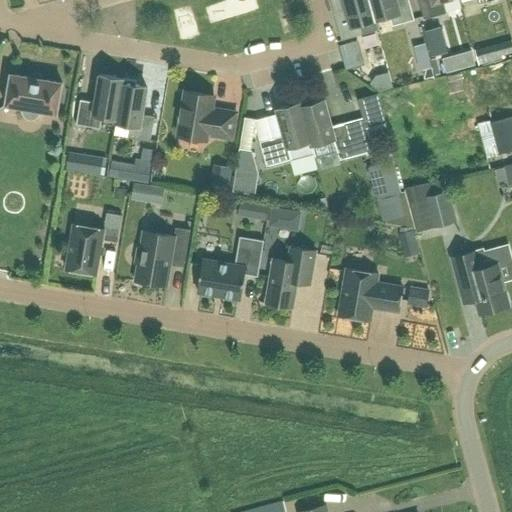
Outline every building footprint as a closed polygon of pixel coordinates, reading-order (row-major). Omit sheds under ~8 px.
[(375,20),(369,0),(343,0),(346,9),(334,12),(342,40),(364,34),(361,24),(375,20)] [(369,0),(375,20),(389,16),(392,26),(414,20),(408,0),(369,0)] [(443,1),(445,0),(418,0),(424,19),(446,13),(443,1)] [(441,26),(424,31),(432,57),(448,52),(441,26)] [(511,39),(480,48),(484,64),(504,59),(503,55),(511,52),(511,39)] [(358,44),(343,48),(347,65),(362,61),(358,44)] [(454,55),(444,58),(448,73),(459,70),(454,55)] [(436,58),(430,60),(434,74),(440,72),(436,58)] [(432,67),(421,70),(424,79),(434,76),(432,67)] [(376,75),(371,83),(380,90),(393,86),(388,71),(376,75)] [(38,115),(39,111),(57,114),(62,83),(10,74),(5,105),(23,108),(23,112),(24,116),(27,119),(32,120),(36,118),(38,115)] [(76,124),(100,129),(102,116),(116,119),(116,122),(116,123),(124,79),(99,75),(99,80),(95,102),(80,99),(76,124)] [(150,141),(154,116),(142,114),(147,87),(136,85),(136,81),(124,79),(116,123),(130,125),(128,137),(150,141)] [(461,79),(449,82),(452,93),(464,90),(461,79)] [(232,83),(234,105),(244,105),(243,82),(232,83)] [(185,91),(182,108),(179,110),(177,119),(180,122),(178,136),(206,140),(207,134),(232,139),(236,113),(211,109),(213,96),(185,91)] [(339,121),(350,118),(345,97),(334,99),(339,121)] [(340,160),(373,151),(364,117),(332,126),(324,100),(313,103),(312,99),(300,102),(315,156),(337,150),(340,160)] [(315,156),(300,102),(276,109),(278,114),(278,113),(284,135),(260,142),(266,166),(313,153),(314,157),(315,156)] [(511,116),(492,122),(500,153),(511,150),(511,116)] [(251,150),(240,148),(233,191),(242,192),(244,177),(257,173),(251,150)] [(68,152),(65,169),(100,175),(103,157),(68,152)] [(115,161),(112,177),(148,183),(152,161),(135,158),(134,164),(115,161)] [(504,168),(495,170),(498,182),(507,180),(504,168)] [(213,178),(210,192),(228,195),(230,181),(213,178)] [(343,186),(342,199),(369,202),(371,183),(358,182),(357,188),(343,186)] [(134,184),(132,199),(147,202),(149,186),(134,184)] [(115,187),(114,197),(125,198),(126,189),(115,187)] [(427,195),(435,227),(458,221),(449,189),(427,195)] [(399,194),(377,200),(384,222),(405,216),(399,194)] [(241,201),(239,215),(266,220),(268,205),(241,201)] [(273,209),(270,225),(281,226),(284,211),(273,209)] [(107,212),(104,229),(73,224),(66,269),(96,274),(102,239),(117,242),(122,215),(107,212)] [(167,286),(172,257),(185,259),(190,228),(176,225),(175,234),(143,229),(140,247),(138,247),(135,263),(137,264),(135,281),(167,286)] [(404,231),(404,254),(422,254),(423,231),(404,231)] [(235,265),(203,260),(197,291),(241,299),(245,274),(257,276),(263,241),(240,237),(235,265)] [(497,264),(502,283),(511,280),(511,258),(508,244),(485,250),(484,249),(475,251),(477,258),(480,269),(497,264)] [(288,261),(273,259),(265,302),(293,307),(297,282),(311,284),(316,251),(290,247),(288,261)] [(475,251),(452,258),(464,302),(476,299),(480,313),(508,305),(502,283),(497,264),(480,269),(477,258),(475,251)] [(377,282),(378,274),(346,268),(338,315),(371,320),(373,307),(398,312),(403,286),(377,282)] [(426,306),(429,291),(410,287),(408,303),(426,306)]
